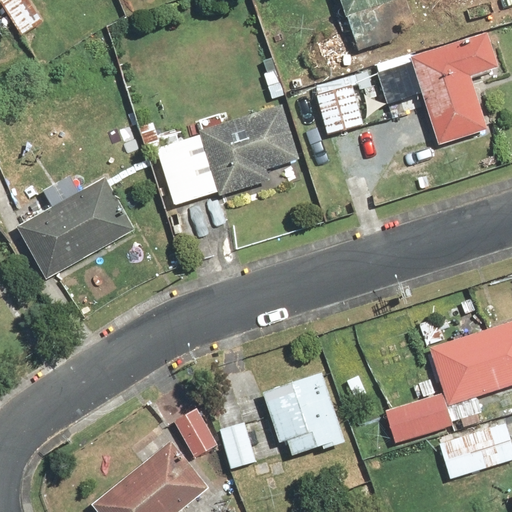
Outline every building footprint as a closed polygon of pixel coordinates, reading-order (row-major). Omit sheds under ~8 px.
[(0,0),(0,25),(15,16),(28,36),(43,26),(25,0),(0,0)] [(427,35),(415,0),(345,0),(364,55),(427,35)] [(495,34),(418,59),(446,146),(495,130),(478,79),(507,69),(495,34)] [(381,96),(374,72),(319,87),(324,105),(306,110),(315,141),(372,126),(365,101),(381,96)] [(206,137),(162,151),(179,207),(223,193),(226,200),(278,184),(275,174),(305,164),(287,108),(205,134),(206,137)] [(141,237),(112,181),(87,194),(78,177),(50,191),(59,209),(23,227),(53,284),(141,237)] [(511,324),(436,348),(454,406),(511,388),(511,324)] [(353,443),(330,372),(270,392),(287,443),(293,441),(299,458),(330,447),(331,450),(353,443)] [(446,396),(441,397),(436,378),(421,383),(427,402),(390,413),(401,447),(457,429),(446,396)] [(201,409),(177,422),(198,460),(222,446),(201,409)] [(249,423),(225,431),(238,471),(262,464),(249,423)] [(511,430),(510,424),(441,442),(451,481),(511,465),(511,430)] [(104,511),(189,511),(216,490),(178,442),(99,506),(104,511)] [(486,511),(469,489),(455,499),(464,511),(486,511)]
